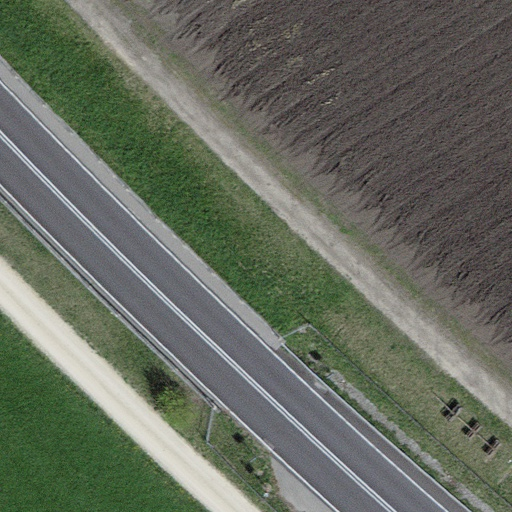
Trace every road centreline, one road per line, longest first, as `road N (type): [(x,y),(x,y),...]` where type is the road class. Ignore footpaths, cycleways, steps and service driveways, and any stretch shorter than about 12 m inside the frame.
road 1 (track): [(90,0),(370,276),(511,398)]
road 2 (trunk): [(392,511),(0,133)]
road 3 (track): [(0,281),(238,511)]
